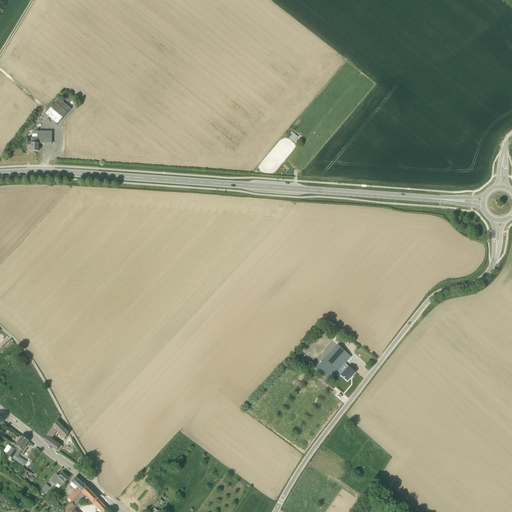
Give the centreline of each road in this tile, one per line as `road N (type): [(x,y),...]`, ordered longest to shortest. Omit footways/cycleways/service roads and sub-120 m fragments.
road 1 (secondary): [(0,173),(452,200)]
road 2 (tertiary): [(278,506),(426,305),(482,279),(496,254)]
road 3 (unknown): [(95,490),(96,474),(25,349),(0,329)]
road 4 (residential): [(121,511),(0,413)]
